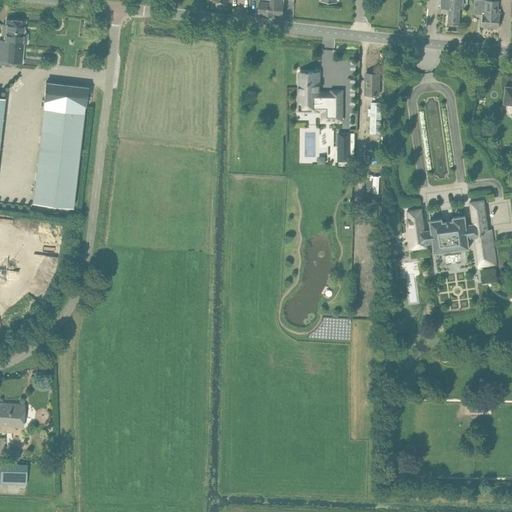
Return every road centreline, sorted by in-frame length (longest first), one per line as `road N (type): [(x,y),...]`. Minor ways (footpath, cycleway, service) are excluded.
road 1 (unclassified): [(0,366),(54,328),(77,292),(118,8)]
road 2 (tertiary): [(165,13),(511,54)]
